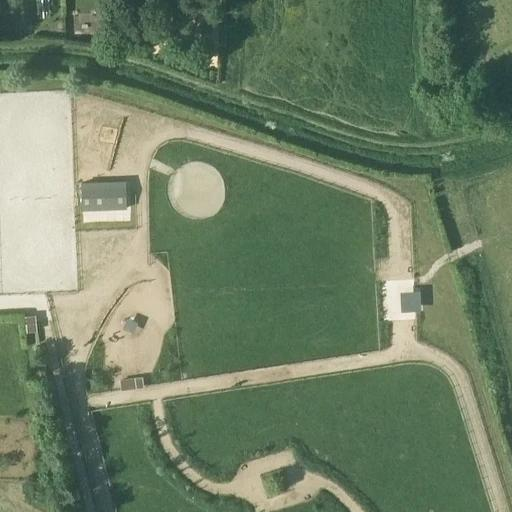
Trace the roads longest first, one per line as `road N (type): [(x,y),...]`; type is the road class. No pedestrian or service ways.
road 1 (track): [(97,114),(182,131),(394,203),(406,356),(77,405)]
road 2 (track): [(105,511),(75,378),(78,310),(101,241),(97,114)]
road 3 (track): [(406,356),(441,359),(456,371),(498,511)]
